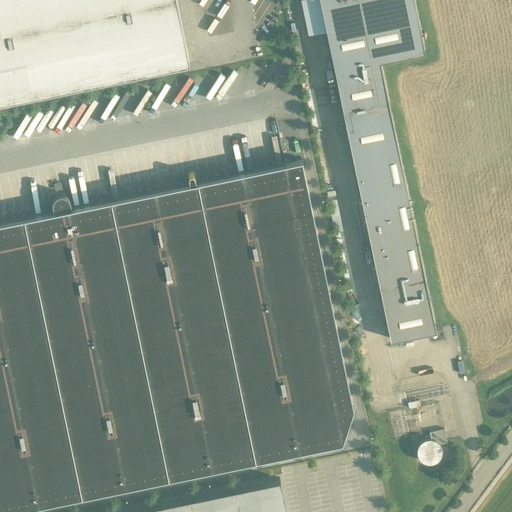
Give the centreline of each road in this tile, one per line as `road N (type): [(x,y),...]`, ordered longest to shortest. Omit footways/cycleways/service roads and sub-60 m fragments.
road 1 (unknown): [(303,0),(375,348),(382,361),(428,361),(453,380),(478,490)]
road 2 (unknown): [(191,0),(201,40),(218,48),(242,31),(237,0)]
